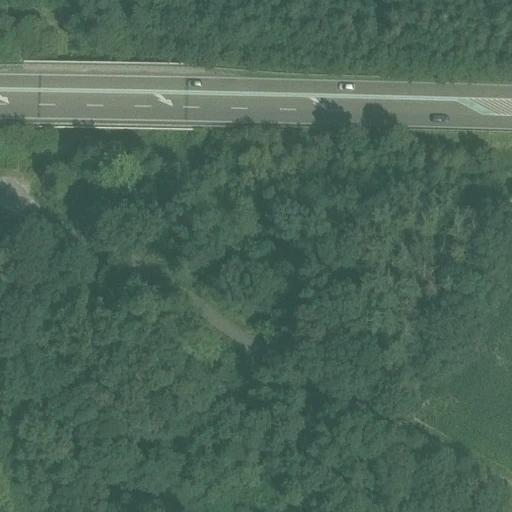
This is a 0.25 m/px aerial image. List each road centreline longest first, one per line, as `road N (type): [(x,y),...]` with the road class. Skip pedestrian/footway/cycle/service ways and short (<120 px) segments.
road 1 (unclassified): [(511,486),(130,260),(0,193)]
road 2 (trunk): [(0,93),(511,107)]
